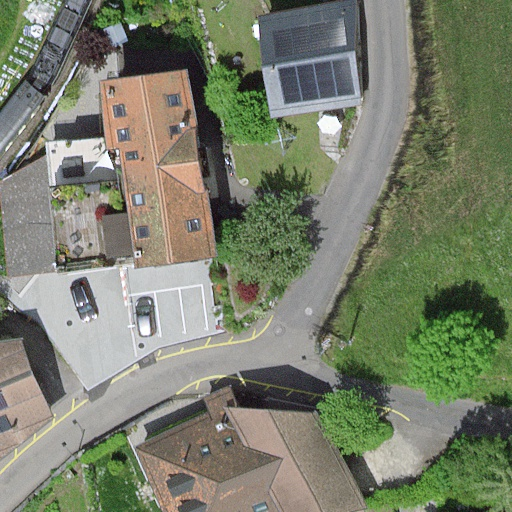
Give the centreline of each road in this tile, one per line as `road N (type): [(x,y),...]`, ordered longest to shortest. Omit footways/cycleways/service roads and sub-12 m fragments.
road 1 (unclassified): [(260,351),(304,291),(370,166),(387,42),(381,0)]
road 2 (unclassified): [(0,491),(99,403),(150,378),(260,351)]
road 3 (unclassified): [(260,351),(323,385),(511,429)]
